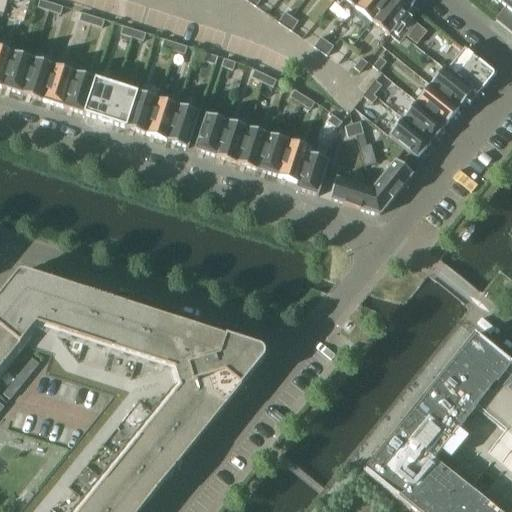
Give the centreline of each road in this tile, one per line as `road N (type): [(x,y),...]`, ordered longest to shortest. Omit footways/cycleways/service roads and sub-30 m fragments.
road 1 (residential): [(382,247),(0,124)]
road 2 (residential): [(16,244),(308,338)]
road 3 (residential): [(308,338),(166,511)]
road 4 (residential): [(382,247),(511,86)]
